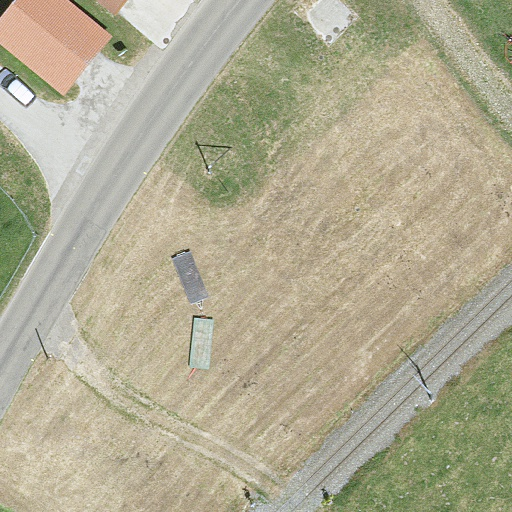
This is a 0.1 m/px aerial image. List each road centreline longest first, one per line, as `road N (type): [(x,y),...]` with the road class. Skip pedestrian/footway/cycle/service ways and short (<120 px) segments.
road 1 (tertiary): [(0,374),(120,166),(240,0)]
road 2 (track): [(37,309),(110,394),(222,453),(301,511)]
road 3 (track): [(511,113),(429,0)]
